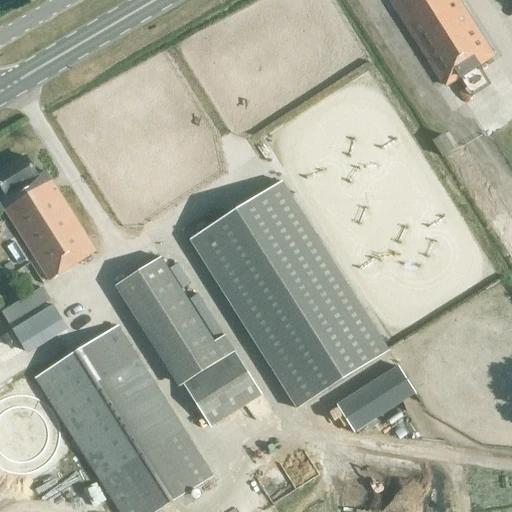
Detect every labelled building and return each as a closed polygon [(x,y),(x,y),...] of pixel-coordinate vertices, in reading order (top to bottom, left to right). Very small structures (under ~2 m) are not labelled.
[(388,0),(445,87),(495,57),(458,0),(388,0)] [(511,88),(506,79),(469,102),(511,170),(511,88)] [(442,158),(453,151),(444,136),(433,143),(442,158)] [(0,166),(22,153),(16,142),(0,151),(0,166)] [(38,177),(25,156),(0,172),(0,189),(6,198),(0,201),(0,206),(48,282),(95,252),(45,173),(38,177)] [(190,242),(204,265),(297,410),(389,352),(282,184),(190,242)] [(212,345),(209,340),(159,259),(114,287),(165,368),(166,367),(177,384),(233,349),(225,336),(212,345)] [(47,303),(53,312),(65,304),(59,295),(47,303)] [(158,511),(213,478),(185,434),(116,327),(34,379),(118,511),(158,511)] [(233,354),(183,386),(210,429),(261,397),(233,354)] [(0,394),(0,423),(47,511),(73,511),(9,390),(0,394)] [(373,404),(381,416),(401,402),(393,391),(373,404)]
